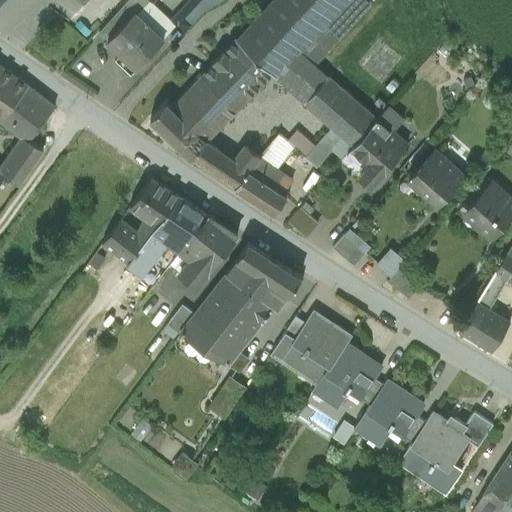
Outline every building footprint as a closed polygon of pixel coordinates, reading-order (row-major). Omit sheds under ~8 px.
[(135,12),(146,0),(124,0),(97,30),(106,38),(132,10),(135,12)] [(146,0),(135,12),(162,37),(174,25),(175,23),(149,0),(146,0)] [(215,0),(192,0),(177,17),(188,27),(204,10),(218,2),(215,0)] [(271,0),(234,39),(272,73),(333,126),(354,144),(377,118),(317,64),(372,3),(368,0),(271,0)] [(106,38),(136,66),(162,38),(162,37),(135,12),(132,10),(106,38)] [(190,87),(226,118),(272,73),(234,39),(190,87)] [(55,105),(0,64),(0,120),(22,136),(29,141),(30,139),(55,105)] [(172,107),(207,137),(226,118),(190,87),(172,107)] [(166,102),(152,118),(192,154),(207,137),(172,107),(166,102)] [(377,118),(393,131),(404,118),(388,105),(377,118)] [(393,131),(377,118),(354,144),(340,160),(358,174),(361,174),(370,183),(379,173),(380,174),(407,144),(393,131)] [(354,144),(333,126),(314,147),(308,155),(319,164),(325,156),(336,165),(340,160),(354,144)] [(248,170),(275,187),(284,173),(277,169),(297,146),(292,142),(281,133),(261,157),(248,170)] [(297,146),(308,155),(314,147),(300,135),(292,142),(297,146)] [(22,136),(2,165),(8,170),(6,173),(19,183),(43,149),(30,139),(29,141),(22,136)] [(192,154),(235,186),(248,170),(261,157),(245,144),(233,156),(207,137),(192,154)] [(447,144),(437,156),(456,173),(467,161),(447,144)] [(431,151),(407,179),(437,204),(461,177),(456,173),(437,156),(431,151)] [(235,186),(276,212),(286,194),(275,187),(248,170),(235,186)] [(179,195),(151,177),(130,206),(146,216),(158,224),(179,195)] [(511,199),(491,181),(469,206),(482,217),(478,222),(494,237),(511,215),(511,199)] [(208,214),(179,195),(158,224),(171,233),(186,243),(208,214)] [(318,222),(300,207),(288,220),(306,236),(318,222)] [(237,233),(208,214),(186,243),(182,250),(191,257),(181,270),(198,284),(237,233)] [(130,260),(158,224),(146,216),(142,222),(138,229),(121,218),(102,242),(130,260)] [(171,233),(158,224),(130,260),(139,266),(147,270),(155,257),(171,233)] [(186,243),(171,233),(155,257),(169,267),(172,263),(182,250),(186,243)] [(343,234),(333,246),(355,265),(365,253),(343,234)] [(301,275),(248,241),(237,258),(226,272),(274,305),(277,307),(289,293),(301,275)] [(387,245),(372,262),(386,274),(401,256),(387,245)] [(182,250),(172,263),(181,270),(191,257),(182,250)] [(86,266),(94,272),(104,258),(96,252),(86,266)] [(511,256),(506,253),(495,272),(505,278),(511,282),(511,256)] [(399,266),(388,279),(409,297),(421,284),(399,266)] [(240,348),(274,305),(226,272),(180,331),(229,363),(240,348)] [(495,272),(477,302),(486,307),(505,278),(495,272)] [(143,288),(149,292),(157,280),(151,277),(143,288)] [(459,330),(491,349),(508,321),(486,307),(477,302),(459,330)] [(168,322),(179,330),(193,312),(182,303),(168,322)] [(331,324),(312,311),(306,321),(293,341),(304,349),(293,366),(317,382),(347,342),(351,335),(332,322),(331,324)] [(283,335),(293,341),(306,321),(296,315),(283,335)] [(272,351),(293,366),(304,349),(293,341),(283,335),(272,351)] [(363,352),(347,342),(317,382),(313,389),(339,406),(350,389),(360,396),(373,377),(380,367),(362,355),(363,352)] [(240,348),(229,363),(238,371),(250,356),(240,348)] [(211,406),(224,416),(244,386),(231,377),(211,406)] [(373,377),(360,396),(371,403),(384,384),(373,377)] [(387,379),(384,384),(371,403),(356,426),(381,443),(392,427),(404,435),(417,414),(424,405),(405,392),(406,391),(387,379)] [(433,411),(427,421),(413,441),(400,460),(426,477),(437,460),(448,468),(450,466),(468,439),(459,433),(465,424),(454,417),(451,422),(433,411)] [(459,433),(468,439),(478,445),(493,423),(474,411),(465,424),(459,433)] [(427,421),(417,414),(404,435),(413,441),(427,421)] [(511,448),(488,486),(511,500),(511,448)] [(460,473),(450,466),(448,468),(437,460),(426,477),(447,492),(460,473)] [(511,511),(511,500),(488,486),(471,511),(511,511)]
